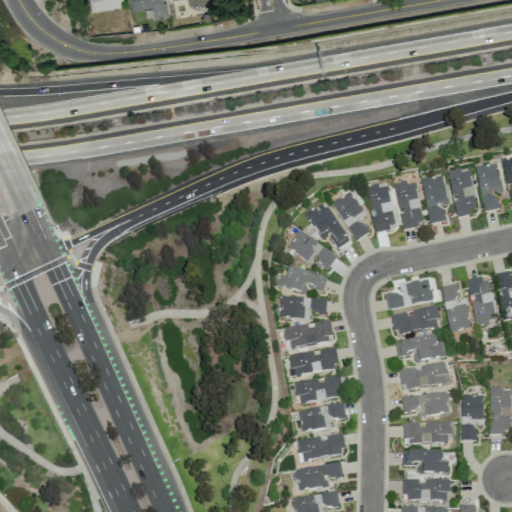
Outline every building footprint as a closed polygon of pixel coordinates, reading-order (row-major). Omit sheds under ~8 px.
[(121,0),(88,0),(90,12),(123,6),(121,0)] [(127,0),(129,10),(152,8),(153,19),(165,17),(162,0),(127,0)] [(509,205),(511,204),(511,157),(502,160),(507,190),(509,205)] [(475,167),(483,212),(498,209),(495,194),(500,193),(495,163),(475,167)] [(447,172),(455,218),(470,215),(469,210),(475,209),(467,168),(447,172)] [(428,224),(443,222),(440,204),(446,204),(442,176),(421,179),(428,224)] [(393,183),(401,230),(421,227),(413,183),(406,184),(405,181),(393,183)] [(372,231),(392,229),(386,183),(366,186),(372,231)] [(355,241),(367,234),(358,219),(363,216),(349,192),(330,203),(355,241)] [(337,249),(348,241),(321,202),(304,214),(322,240),(327,235),(337,249)] [(336,254),(296,232),(286,250),(311,264),(313,260),(328,269),(336,254)] [(326,278),(288,267),(285,277),(279,275),(275,286),(304,295),(306,287),(322,292),(326,278)] [(511,315),(511,271),(496,274),(501,317),(511,315)] [(466,281),(474,327),(488,324),(487,321),(494,320),(487,277),(466,281)] [(398,284),(399,293),(385,294),(386,308),(431,303),(428,281),(398,284)] [(468,330),(465,300),(457,301),(455,285),(442,287),(447,332),(468,330)] [(325,315),(325,299),(280,297),(279,318),(308,319),(308,314),(325,315)] [(408,312),(391,315),(395,337),(437,328),(435,319),(438,318),(435,306),(408,312)] [(309,324),(283,328),(285,349),(331,342),(328,321),(309,324)] [(396,357),(413,354),(415,363),(445,357),(442,343),(436,344),(434,335),(393,343),(396,357)] [(290,377),(337,369),(333,348),(286,356),(290,377)] [(399,369),(402,390),(448,383),(445,363),(399,369)] [(292,383),(294,397),(298,396),(299,404),(341,398),(338,376),(292,383)] [(509,391),(501,391),(501,387),(489,386),(487,433),(508,434),(509,391)] [(402,411),(423,409),(424,417),(448,413),(445,392),(400,398),(402,411)] [(481,422),(481,396),(460,396),(460,441),(475,441),(475,422),(481,422)] [(297,411),(301,433),(329,427),(328,421),(344,418),(341,403),(297,411)] [(448,423),(418,424),(402,424),(402,444),(448,444),(448,423)] [(298,461),(343,455),(341,434),(295,440),(298,461)] [(441,452),(402,451),(401,465),(418,466),(418,473),(449,474),(449,463),(441,463),(441,452)] [(341,478),(340,464),(294,468),(296,490),(327,488),(326,479),(341,478)] [(449,480),(403,479),(402,500),(445,501),(445,493),(449,493),(449,480)] [(338,507),(336,492),(291,498),(292,511),(323,511),(323,509),(338,507)]
